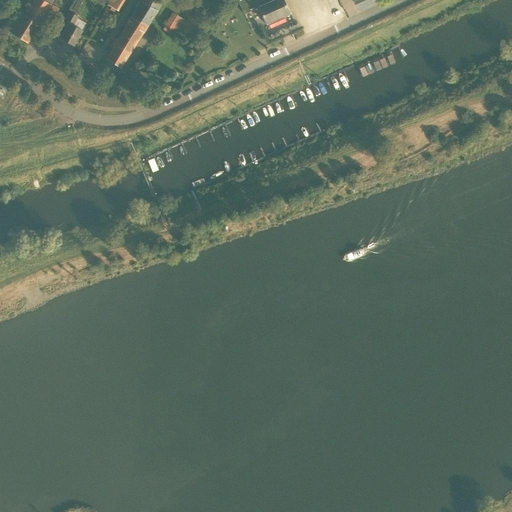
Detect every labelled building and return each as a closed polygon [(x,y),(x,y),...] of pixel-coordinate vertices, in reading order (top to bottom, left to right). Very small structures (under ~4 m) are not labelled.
[(27,42),(49,6),(52,0),(31,0),(11,33),(27,42)] [(79,0),(76,0),(71,10),(76,12),(82,2),(79,0)] [(120,67),(125,59),(161,1),(159,0),(142,0),(106,59),(120,67)] [(118,11),(124,0),(110,0),(107,5),(111,7),(109,10),(113,12),(115,9),(118,11)] [(238,0),(245,13),(260,6),(269,25),(286,18),(285,15),(291,13),(285,0),(238,0)] [(53,5),(49,10),(56,14),(59,9),(53,5)] [(73,46),(78,37),(82,30),(73,25),(78,17),(68,11),(61,23),(67,26),(60,38),(73,46)] [(175,33),(184,20),(173,13),(165,26),(172,31),(175,33)]
